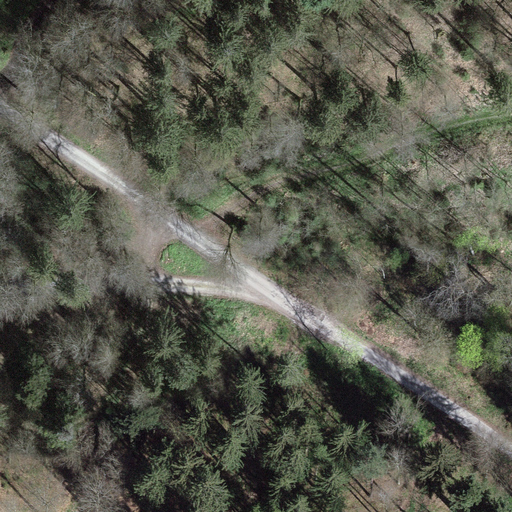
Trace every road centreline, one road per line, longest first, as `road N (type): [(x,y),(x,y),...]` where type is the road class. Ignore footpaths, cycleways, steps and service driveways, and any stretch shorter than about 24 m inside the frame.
road 1 (track): [(445,416),(0,99)]
road 2 (track): [(78,511),(186,226)]
road 3 (track): [(186,226),(99,268),(0,283)]
